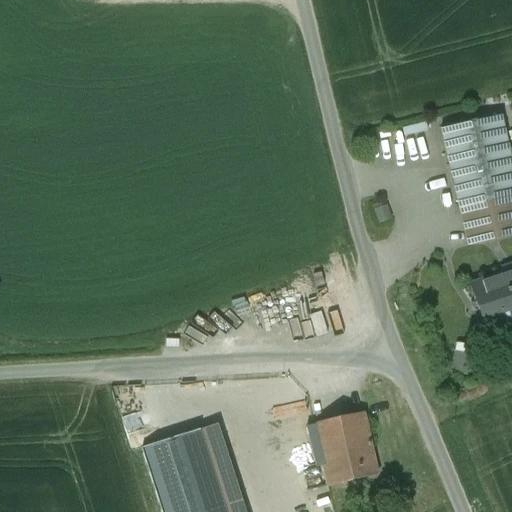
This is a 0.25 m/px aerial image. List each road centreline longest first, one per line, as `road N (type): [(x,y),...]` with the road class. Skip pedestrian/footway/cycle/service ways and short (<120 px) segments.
road 1 (unclassified): [(400,365),(321,358),(0,375)]
road 2 (unclassified): [(400,365),(299,0)]
road 3 (unclassified): [(462,511),(400,365)]
